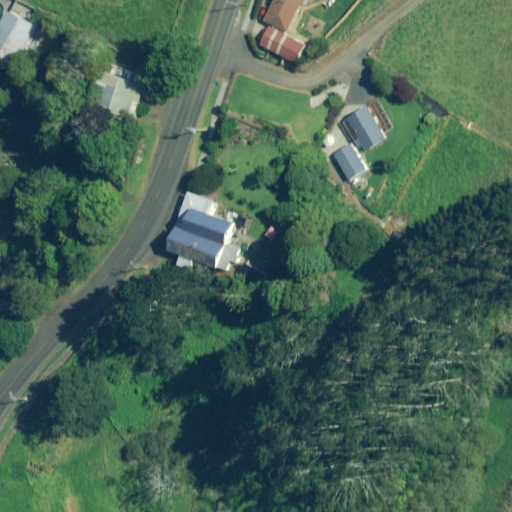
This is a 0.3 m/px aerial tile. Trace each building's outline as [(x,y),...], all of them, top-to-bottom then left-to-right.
[(292,31),(308,0),(279,0),(269,19),(276,23),(265,43),(302,62),(311,44),(291,33),(292,31)] [(41,25),(15,9),(0,34),(0,63),(13,72),(41,25)] [(153,90),(145,87),(150,76),(119,62),(106,90),(101,102),(132,116),(135,110),(142,114),(153,90)] [(393,137),(373,105),(348,121),(363,145),(367,143),(372,150),(393,137)] [(372,167),(356,142),(338,153),(354,179),(372,167)] [(222,200),(193,191),(176,249),(190,253),(186,264),(200,268),(203,258),(228,266),(242,221),(218,213),(222,200)]
